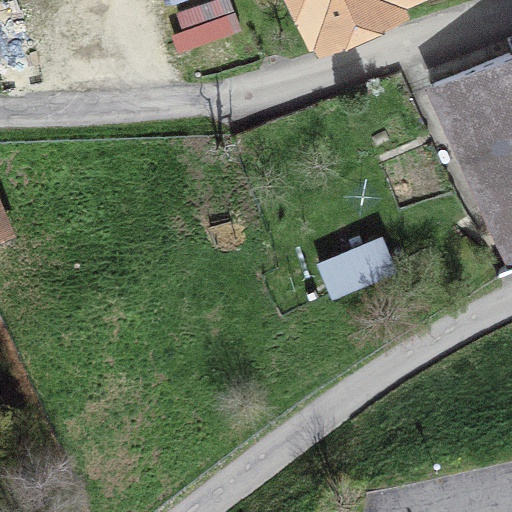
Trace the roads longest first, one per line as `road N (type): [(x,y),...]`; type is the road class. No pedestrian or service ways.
road 1 (residential): [(0,102),(294,79),(511,6)]
road 2 (residential): [(202,511),(384,374),(511,300)]
